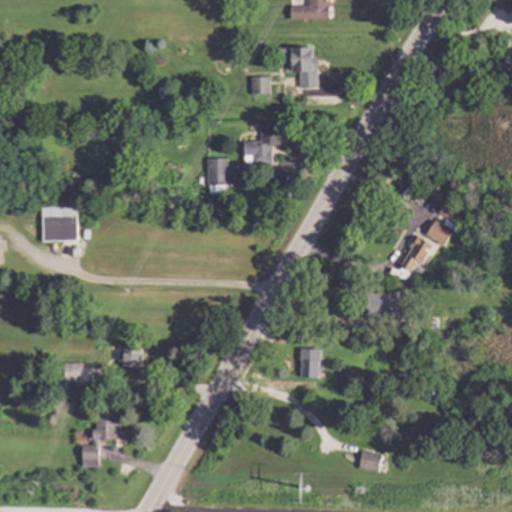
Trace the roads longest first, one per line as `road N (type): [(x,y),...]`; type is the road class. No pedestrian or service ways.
road 1 (tertiary): [(439,0),(252,329)]
road 2 (tertiary): [(252,329),(146,511)]
